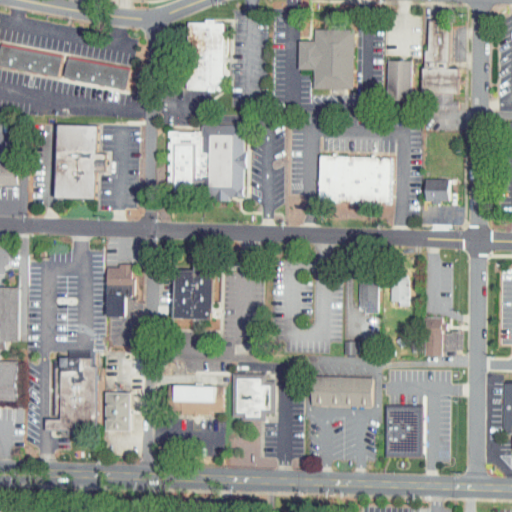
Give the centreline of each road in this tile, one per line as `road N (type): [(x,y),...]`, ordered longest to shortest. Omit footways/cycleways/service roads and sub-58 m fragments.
road 1 (residential): [(511,241),(0,225)]
road 2 (secondary): [(0,472),(511,487)]
road 3 (residential): [(487,0),(477,487)]
road 4 (residential): [(156,17),(145,476)]
road 5 (residential): [(197,0),(156,17),(22,0)]
